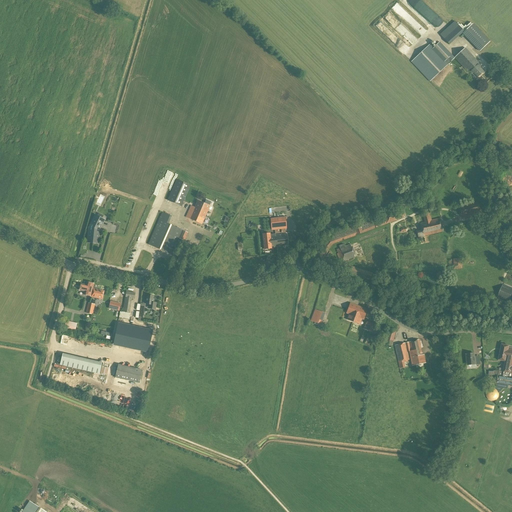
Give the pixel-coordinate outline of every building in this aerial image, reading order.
[(449,26),(440,35),(449,45),(462,33),(464,31),(454,21),(449,26)] [(474,47),(479,51),(490,41),(473,23),(462,34),(474,47)] [(454,57),(440,42),(433,47),(430,43),(411,62),(430,82),(449,64),(446,61),(447,59),(450,62),(455,58),(469,73),(470,72),(476,79),(484,71),(478,65),(479,63),(465,48),(454,57)] [(182,207),(191,186),(176,180),(167,200),(182,207)] [(195,207),(190,219),(202,224),(203,221),(204,220),(205,217),(206,215),(208,210),(210,210),(211,210),(212,208),(212,207),(210,206),(198,200),(197,201),(195,207)] [(463,219),(480,215),(480,212),(482,212),(481,210),(480,206),(480,204),(459,209),(459,211),(460,215),(461,216),(462,216),(463,219)] [(401,208),(382,216),(385,224),(391,222),(394,221),(404,217),(404,216),(405,216),(404,214),(403,209),(402,210),(401,208)] [(172,255),(182,230),(169,224),(172,216),(162,212),(148,244),(172,255)] [(88,233),(93,233),(98,234),(99,230),(104,218),(94,214),(88,227),(88,233)] [(429,217),(429,214),(423,216),(424,222),(420,223),(421,227),(422,231),(417,232),(418,237),(443,232),(442,224),(440,218),(432,220),(431,216),(429,217)] [(385,224),(382,216),(333,234),(327,240),(332,244),(353,237),(355,236),(355,235),(364,232),(365,232),(377,227),(385,224)] [(272,230),(287,229),(285,217),(270,219),(272,230)] [(184,241),(188,233),(183,230),(179,239),(184,241)] [(287,234),(275,235),(275,234),(270,234),(270,233),(263,234),(264,249),(271,248),(274,248),(274,247),(288,246),(287,234)] [(332,244),(327,240),(315,254),(317,264),(354,275),(370,280),(372,273),(324,258),(323,255),(332,244)] [(355,253),(351,244),(344,246),(343,244),(339,246),(340,248),(336,250),(341,262),(355,257),(354,255),(355,255),(355,253)] [(91,296),(93,288),(94,284),(87,282),(87,285),(81,284),(79,290),(85,292),(84,295),(91,297),(91,296)] [(511,288),(503,284),(497,297),(508,302),(509,301),(511,301),(511,288)] [(91,296),(91,297),(102,299),(104,291),(93,288),(91,296)] [(134,299),(135,293),(126,292),(125,297),(123,312),(129,313),(132,298),(134,299)] [(155,310),(155,307),(156,303),(153,302),(154,300),(152,300),(153,296),(147,295),(146,304),(149,305),(148,309),(155,310)] [(109,301),(108,307),(117,310),(119,303),(109,301)] [(93,315),(95,304),(88,303),(86,313),(93,315)] [(353,322),(359,307),(350,304),(347,313),(349,314),(347,319),(353,322)] [(359,307),(353,322),(359,324),(361,319),(364,320),(367,310),(359,307)] [(321,324),(325,313),(315,309),(310,321),(321,324)] [(147,353),(152,331),(117,324),(113,343),(143,350),(143,352),(147,353)] [(392,347),(396,330),(386,328),(382,343),(392,347)] [(422,353),(419,340),(394,345),(399,368),(405,367),(403,361),(409,361),(407,352),(409,352),(412,365),(425,363),(424,355),(422,355),(421,353),(422,353)] [(511,347),(509,347),(509,346),(502,344),(498,360),(505,361),(503,371),(503,372),(498,371),(496,383),(511,386),(511,378),(509,378),(510,374),(511,374),(511,347)] [(474,360),(474,353),(465,354),(466,365),(476,364),(475,359),(474,360)] [(61,366),(108,375),(109,369),(103,368),(104,362),(64,354),(61,366)] [(119,365),(117,378),(141,383),(144,369),(119,365)] [(488,390),(488,400),(499,400),(499,390),(488,390)] [(45,511),(30,502),(23,511),(45,511)]
